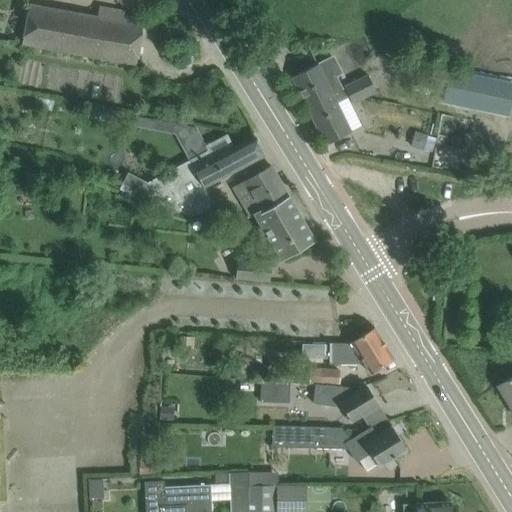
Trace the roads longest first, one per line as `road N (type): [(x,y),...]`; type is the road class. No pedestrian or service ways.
road 1 (secondary): [(365,264),(201,0)]
road 2 (secondary): [(511,499),(365,264)]
